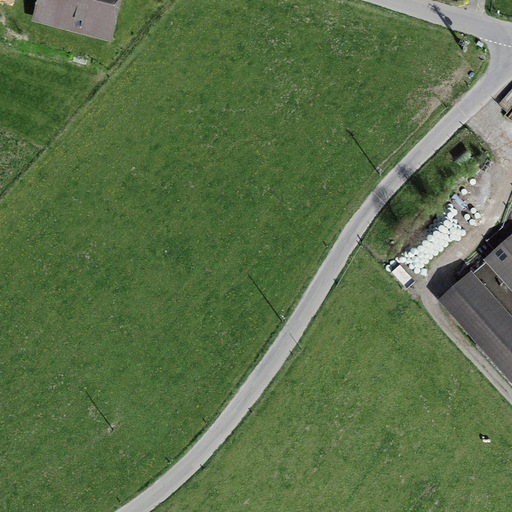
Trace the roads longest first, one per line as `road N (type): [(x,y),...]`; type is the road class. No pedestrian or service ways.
road 1 (residential): [(511,61),(384,192),(235,412),(130,511)]
road 2 (residential): [(511,33),(394,0)]
